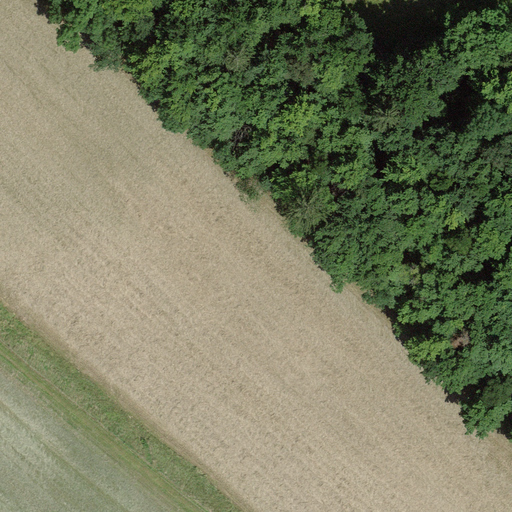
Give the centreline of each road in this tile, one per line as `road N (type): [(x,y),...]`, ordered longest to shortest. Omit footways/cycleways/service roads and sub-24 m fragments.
road 1 (track): [(511,388),(382,50),(318,0)]
road 2 (track): [(199,511),(154,483),(0,342)]
